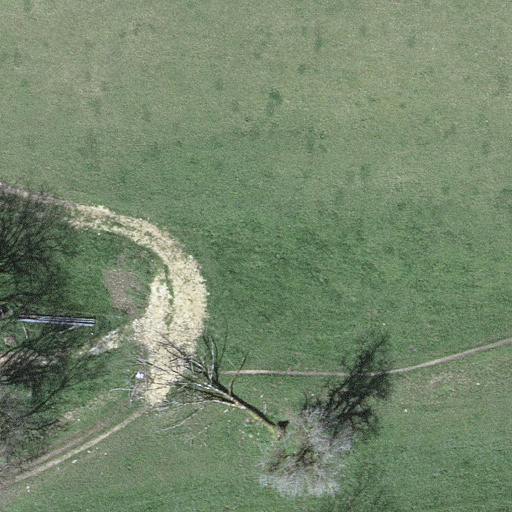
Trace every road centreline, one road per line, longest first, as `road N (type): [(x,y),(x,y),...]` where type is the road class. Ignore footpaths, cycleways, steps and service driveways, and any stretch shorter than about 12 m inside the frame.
road 1 (track): [(189,364),(191,296),(178,265),(152,242),(104,221),(0,190)]
road 2 (track): [(189,364),(0,472)]
